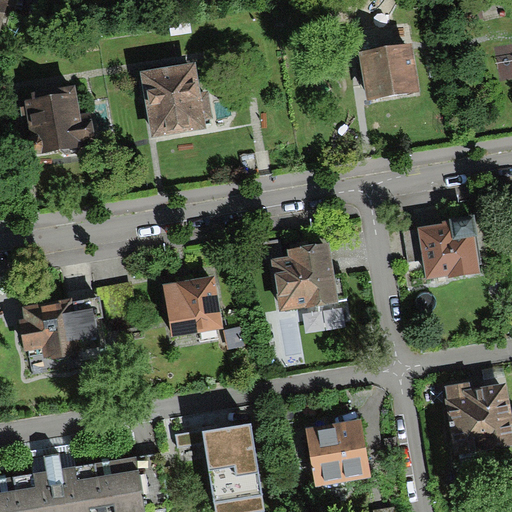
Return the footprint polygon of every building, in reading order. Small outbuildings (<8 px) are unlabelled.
[(9,0),(0,0),(0,34),(1,35),(9,0)] [(411,49),(363,57),(372,105),(419,97),(411,49)] [(196,62),(141,72),(153,138),(206,129),(196,62)] [(79,90),(25,98),(34,158),(88,150),(79,90)] [(476,218),(420,228),(430,279),(485,269),(476,218)] [(327,250),(267,261),(277,318),(337,307),(327,250)] [(214,281),(162,288),(170,341),(221,333),(214,281)] [(101,297),(17,310),(24,352),(30,351),(33,373),(73,367),(71,353),(105,347),(100,319),(105,318),(101,297)] [(502,384),(447,393),(456,449),(511,440),(502,384)] [(361,418),(306,428),(317,486),(371,478),(361,418)] [(252,423),(202,431),(215,511),(257,511),(265,511),(252,423)] [(46,471),(0,479),(0,511),(146,511),(169,508),(160,454),(62,469),(60,453),(44,456),(46,471)] [(511,511),(511,498),(503,500),(504,511),(511,511)]
